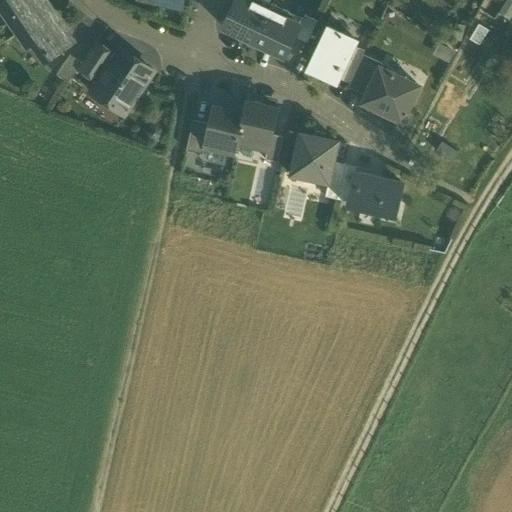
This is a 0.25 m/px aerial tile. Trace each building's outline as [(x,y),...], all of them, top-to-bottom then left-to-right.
[(0,0),(13,16),(8,20),(18,34),(52,10),(45,0),(0,0)] [(269,10),(247,0),(236,0),(223,28),(243,38),(242,40),(253,45),(269,10)] [(52,10),(18,34),(27,48),(32,45),(45,64),(70,46),(62,35),(67,31),(52,10)] [(293,21),(269,10),(253,45),(263,50),(264,48),(284,57),(294,37),(300,25),(293,21)] [(317,22),(304,16),(300,25),(294,37),(307,43),(317,22)] [(354,47),(356,41),(326,28),(307,71),(337,85),(339,79),(354,47)] [(115,58),(95,44),(81,64),(78,68),(98,82),(115,58)] [(365,52),(354,47),(339,79),(350,84),(364,56),(365,52)] [(120,50),(115,58),(98,82),(91,92),(124,115),(127,111),(132,111),(135,106),(134,101),(153,72),(120,50)] [(78,68),(81,64),(69,56),(55,77),(68,85),(78,68)] [(382,64),(364,56),(350,84),(348,88),(366,96),(379,68),(380,68),(382,64)] [(380,68),(379,68),(366,96),(362,104),(402,123),(419,86),(380,68)] [(450,87),(437,105),(451,115),(464,97),(450,87)] [(277,109),(245,102),(243,113),(236,145),(237,146),(267,152),(268,152),(271,135),(277,109)] [(243,113),(212,106),(208,124),(202,149),(204,149),(235,156),(237,146),(236,145),(243,113)] [(208,124),(193,120),(186,152),(202,155),(204,149),(202,149),(208,124)] [(313,137),(300,134),(291,175),(328,184),(333,162),(337,143),(325,140),(325,136),(314,133),(313,137)] [(283,137),(271,135),(268,152),(267,152),(265,160),(278,163),(283,137)] [(345,165),(333,162),(328,184),(325,197),(337,200),(338,193),(345,165)] [(359,168),(345,165),(338,193),(337,200),(348,202),(349,200),(351,193),(355,173),(357,174),(359,168)] [(357,174),(355,173),(351,193),(349,200),(362,203),(361,209),(377,213),(378,207),(396,211),(402,184),(357,174)]
